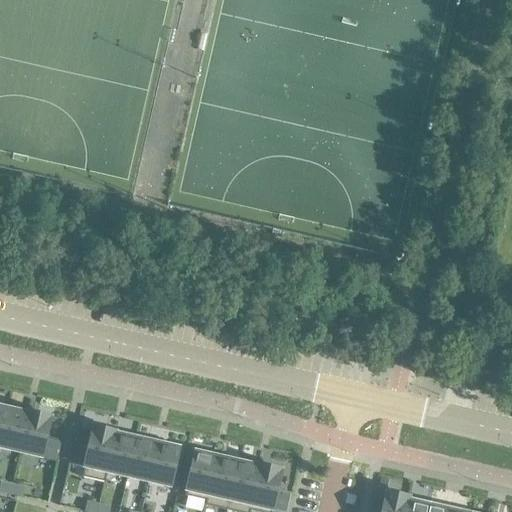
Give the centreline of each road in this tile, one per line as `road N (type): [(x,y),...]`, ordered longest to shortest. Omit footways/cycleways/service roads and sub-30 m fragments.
road 1 (unclassified): [(347,398),(0,317)]
road 2 (unclassified): [(511,433),(347,398)]
